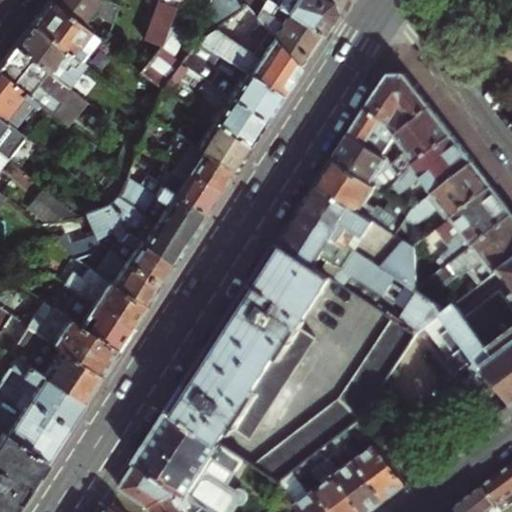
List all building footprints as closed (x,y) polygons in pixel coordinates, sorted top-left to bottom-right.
[(92,32),(51,0),(41,14),(33,24),(82,63),(85,65),(86,63),(83,61),(100,39),(92,32)] [(103,2),(101,0),(51,0),(92,32),(94,29),(86,22),(96,9),(114,20),(117,10),(103,2)] [(172,22),(178,0),(160,0),(162,1),(148,41),(164,46),(172,22)] [(210,0),(197,39),(213,29),(244,8),(237,0),(210,0)] [(268,0),(289,13),(320,34),(330,19),(335,12),(330,0),(268,0)] [(272,37),(299,66),(314,43),(320,34),(289,13),(281,26),(261,12),(256,21),(272,37)] [(200,113),(248,145),(257,131),(264,119),(182,64),(197,39),(172,22),(164,46),(162,50),(143,73),(162,87),(200,113)] [(82,63),(33,24),(25,34),(16,45),(68,87),(85,65),(82,63)] [(197,39),(280,94),(292,77),(299,66),(272,37),(257,59),(213,29),(197,39)] [(182,64),(264,119),(274,105),(280,94),(197,39),(182,64)] [(68,87),(16,45),(6,58),(0,65),(0,72),(49,112),(69,127),(88,102),(68,87)] [(49,112),(0,72),(0,117),(2,119),(12,107),(24,117),(31,107),(45,117),(49,112)] [(401,130),(431,107),(405,74),(389,74),(381,87),(367,109),(401,130)] [(400,175),(452,135),(443,123),(431,107),(401,130),(395,134),(381,155),(389,160),(391,163),(400,175)] [(401,130),(367,109),(360,119),(350,135),(367,145),(375,134),(389,143),(395,134),(401,130)] [(196,145),(232,169),(241,155),(248,145),(200,113),(194,120),(207,129),(196,145)] [(2,119),(0,117),(0,153),(7,159),(25,138),(2,119)] [(130,136),(139,143),(143,133),(137,128),(130,136)] [(367,145),(350,135),(341,148),(334,159),(379,188),(382,189),(400,175),(391,163),(389,160),(381,155),(375,151),(367,145)] [(433,192),(473,161),(464,150),(452,135),(400,175),(382,189),(394,197),(421,177),(433,192)] [(175,164),(217,192),(225,179),(232,169),(196,145),(182,136),(167,159),(175,164)] [(377,148),(375,151),(381,155),(385,149),(382,147),(377,148)] [(375,208),(369,204),(379,188),(334,159),(327,169),(318,184),(395,234),(407,217),(412,209),(398,200),(390,213),(377,205),(375,208)] [(447,220),(492,185),(482,173),(473,161),(433,192),(412,209),(407,217),(415,227),(438,210),(447,220)] [(156,181),(204,212),(210,202),(217,192),(175,164),(173,168),(167,165),(156,181)] [(117,197),(184,241),(195,226),(204,212),(156,181),(145,174),(137,185),(125,177),(117,197)] [(395,234),(318,184),(308,198),(298,213),(414,289),(414,246),(395,234)] [(473,243),(511,212),(511,210),(502,198),(492,185),(447,220),(436,228),(449,245),(464,232),(473,243)] [(78,217),(43,188),(24,211),(40,224),(78,217)] [(117,197),(108,203),(125,233),(171,262),(179,249),(184,241),(117,197)] [(112,253),(125,261),(158,282),(165,272),(171,262),(125,233),(108,203),(96,208),(84,211),(95,237),(96,240),(112,230),(116,237),(108,250),(112,253)] [(501,267),(511,259),(511,212),(473,243),(434,273),(445,287),(461,275),(463,278),(471,272),(480,284),(501,267)] [(414,289),(298,213),(288,228),(279,241),(330,275),(394,317),(416,331),(418,330),(425,325),(446,309),(414,289)] [(69,237),(57,240),(75,260),(93,251),(98,244),(96,240),(95,237),(72,246),(69,237)] [(330,275),(279,241),(271,254),(244,296),(210,348),(181,393),(175,402),(170,411),(220,443),(226,435),(234,423),(251,434),(316,335),(298,323),(330,275)] [(108,250),(93,272),(144,304),(152,291),(158,282),(125,261),(112,253),(108,250)] [(446,309),(425,325),(449,358),(445,361),(455,374),(458,372),(472,391),(484,382),(477,372),(483,367),(483,368),(486,366),(511,401),(511,259),(501,267),(511,281),(511,303),(501,289),(466,315),(456,302),(446,309)] [(69,286),(129,326),(138,313),(144,304),(93,272),(86,267),(78,277),(69,271),(62,282),(69,286)] [(54,309),(115,348),(122,337),(129,326),(69,286),(54,309)] [(41,301),(24,326),(98,373),(107,360),(115,348),(54,309),(41,301)] [(0,333),(11,317),(2,311),(0,313),(0,333)] [(334,439),(351,428),(359,421),(416,331),(394,317),(343,396),(252,464),(278,481),(292,471),(298,466),(312,456),(329,444),(334,439)] [(15,357),(81,400),(92,382),(98,373),(24,326),(21,324),(4,351),(15,357)] [(15,357),(0,381),(65,424),(74,410),(81,400),(15,357)] [(0,431),(43,458),(58,435),(65,424),(0,381),(0,431)] [(220,443),(170,411),(152,438),(136,462),(154,474),(175,488),(197,503),(210,511),(235,511),(241,504),(243,503),(246,502),(248,499),(248,494),(246,491),(240,489),(236,490),(230,486),(246,460),(220,443)] [(369,448),(355,459),(385,500),(397,492),(407,485),(359,421),(351,428),(366,448),(369,448)] [(0,431),(0,449),(34,472),(39,464),(43,458),(0,431)] [(334,439),(329,444),(333,449),(338,445),(334,439)] [(0,511),(7,511),(10,508),(28,481),(34,472),(0,449),(0,511)] [(318,463),(312,456),(298,466),(304,473),(318,463)] [(355,459),(335,474),(363,511),(369,511),(375,508),(385,500),(355,459)] [(323,484),(316,489),(332,511),(363,511),(335,474),(325,461),(312,470),(323,484)] [(154,474),(136,462),(128,475),(121,486),(130,492),(139,498),(154,474)] [(511,463),(506,468),(483,484),(497,504),(506,498),(508,501),(511,497),(511,495),(511,493),(511,492),(511,463)] [(296,505),(300,511),(332,511),(316,489),(309,494),(292,471),(278,481),(296,505)] [(154,474),(139,498),(145,502),(150,506),(171,494),(175,488),(154,474)] [(497,504),(483,484),(473,492),(451,508),(454,511),(487,511),(497,504)] [(171,494),(150,506),(153,511),(179,511),(197,503),(175,488),(171,494)] [(103,511),(125,511),(110,502),(103,511)]
